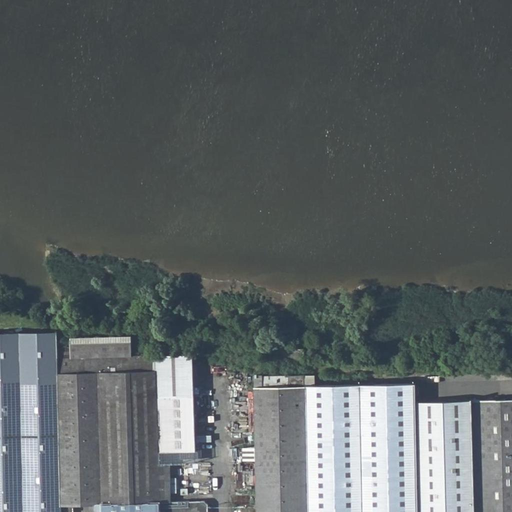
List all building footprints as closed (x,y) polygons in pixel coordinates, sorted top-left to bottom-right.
[(92,327),(57,325),(57,334),(131,339),(131,329),(92,327)] [(56,332),(18,332),(0,332),(0,511),(60,511),(58,387),(57,373),(57,357),(56,334),(56,332)] [(131,339),(57,334),(56,334),(57,357),(132,355),(131,339)] [(156,370),(157,370),(160,500),(172,500),(171,451),(193,450),(191,354),(156,355),(156,370)] [(57,357),(57,373),(156,370),(156,355),(132,355),(57,357)] [(58,387),(60,511),(73,511),(73,502),(95,501),(95,506),(99,510),(102,510),(102,511),(172,511),(172,500),(160,500),(157,370),(156,370),(57,373),(58,387)] [(475,511),(471,399),(415,399),(415,382),(309,383),(309,511),(475,511)] [(257,511),(307,511),(306,386),(257,386),(257,445),(257,458),(257,511)] [(511,511),(511,398),(471,399),(475,511),(511,511)] [(257,445),(245,446),(244,459),(257,458),(257,445)] [(206,511),(207,499),(172,500),(172,511),(206,511)]
